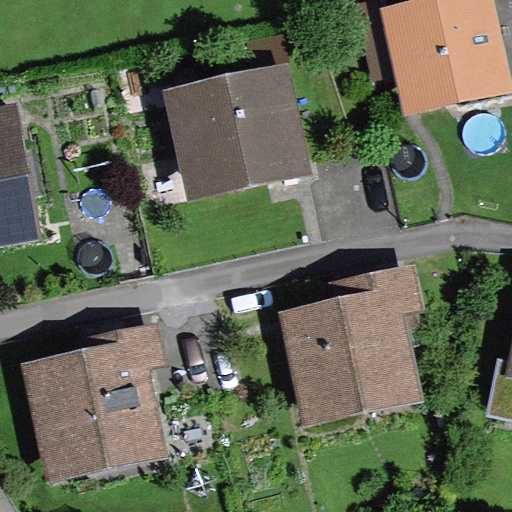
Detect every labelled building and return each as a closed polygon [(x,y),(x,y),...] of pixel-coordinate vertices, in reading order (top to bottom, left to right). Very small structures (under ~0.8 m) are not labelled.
[(456,92),(454,81),(494,73),(480,8),(397,26),(413,101),(456,92)] [(177,106),(197,189),(283,170),(275,132),(286,129),(277,87),(177,106)] [(0,217),(31,212),(13,113),(0,115),(0,217)] [(355,391),(358,403),(406,393),(393,334),(419,329),(408,279),(352,291),(357,314),(294,327),(310,401),(355,391)] [(105,457),(103,445),(147,435),(133,368),(157,363),(151,337),(99,348),(103,368),(39,382),(57,467),(105,457)]
